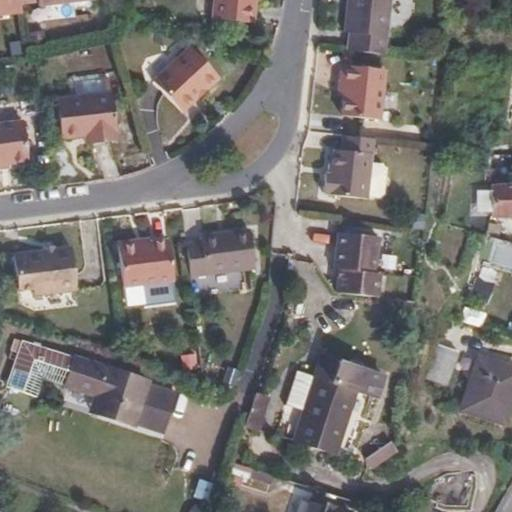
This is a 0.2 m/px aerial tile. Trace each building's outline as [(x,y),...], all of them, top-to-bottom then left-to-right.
[(22,4),(21,0),(0,0),(0,15),(23,13),(22,4)] [(257,24),(260,0),(213,0),(211,20),(257,24)] [(382,54),(387,0),(349,0),(348,12),(346,12),(343,33),(349,33),(348,51),(382,54)] [(191,49),(154,83),(184,114),(220,79),(191,49)] [(378,120),(383,71),(340,66),(338,81),(345,82),(344,97),(341,116),(378,120)] [(344,97),(345,82),(338,81),(336,96),(344,97)] [(117,141),(111,93),(56,99),(61,139),(87,137),(96,136),(96,144),(117,141)] [(0,166),(30,162),(25,122),(0,125),(0,166)] [(369,165),(372,138),(342,135),(341,149),(333,149),(330,173),(323,173),(322,192),(328,193),(328,196),(365,200),(366,197),(369,165)] [(96,144),(96,136),(87,137),(87,144),(96,144)] [(382,194),(384,170),(381,166),(369,165),(366,197),(378,198),(382,194)] [(489,183),(488,216),(511,216),(511,180),(508,181),(489,183)] [(495,233),(498,224),(486,219),(482,228),(495,233)] [(256,269),(252,231),(203,237),(203,243),(188,245),(192,278),(256,269)] [(378,237),(339,234),(335,269),(341,269),(338,292),(378,296),(381,272),(375,272),(378,237)] [(169,239),(119,246),(123,286),(174,281),(169,239)] [(73,247),(14,254),(18,291),(34,290),(35,297),(77,292),(73,247)] [(442,334),(430,368),(448,375),(461,341),(442,334)] [(511,360),(482,349),(463,401),(504,416),(511,395),(511,360)] [(369,397),(375,375),(314,357),(308,378),(298,411),(337,423),(347,391),(369,397)] [(108,402),(116,374),(63,358),(48,407),(77,416),(84,394),(108,402)] [(308,378),(289,373),(279,407),(298,413),(298,411),(308,378)] [(176,441),(190,398),(116,374),(108,402),(146,414),(141,430),(176,441)] [(205,450),(218,407),(190,398),(176,441),(205,450)] [(251,433),(261,402),(248,398),(238,429),(251,433)] [(327,456),(337,423),(298,411),(298,413),(288,444),(327,456)] [(471,510),(476,487),(476,474),(459,471),(435,479),(424,498),(435,502),(437,503),(436,507),(443,510),(471,510)] [(430,511),(435,502),(424,498),(417,511),(430,511)] [(338,511),(306,502),(303,511),(338,511)]
